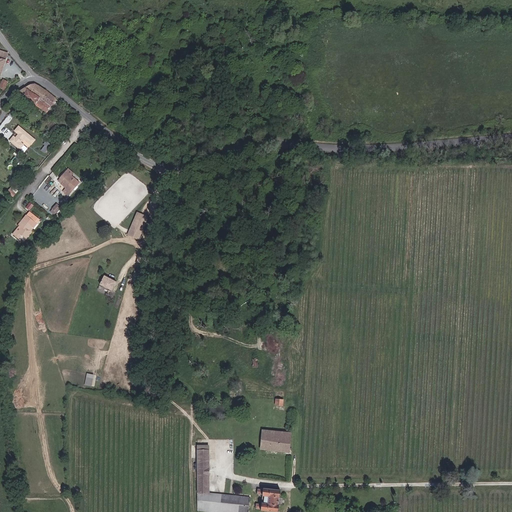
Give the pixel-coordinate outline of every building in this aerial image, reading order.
[(54,98),(35,83),(30,82),(23,85),(15,90),(44,111),(54,98)] [(33,145),(38,139),(19,125),(14,132),(16,133),(10,141),(24,152),(31,144),(33,145)] [(56,182),(64,190),(77,174),(65,163),(57,173),(61,176),(58,179),(56,182)] [(50,203),(54,206),(59,201),(56,198),(50,203)] [(51,211),(56,216),(65,205),(60,200),(51,211)] [(32,216),(36,211),(27,204),(23,209),(32,216)] [(24,225),(32,216),(23,209),(20,213),(21,214),(19,217),(18,216),(15,219),(17,221),(13,224),(12,223),(8,228),(14,233),(17,229),(22,233),(26,227),(24,225)] [(143,220),(133,214),(123,231),(130,235),(127,239),(131,241),(143,220)] [(127,239),(130,235),(123,231),(121,235),(127,239)] [(92,284),(103,291),(109,282),(97,275),(92,284)] [(93,386),(96,375),(88,373),(85,384),(93,386)] [(263,449),(290,453),(292,433),(265,430),(263,449)] [(246,511),(249,496),(207,490),(207,443),(193,443),(194,507),(229,511),(246,511)] [(260,510),(277,511),(279,489),(262,487),(262,488),(257,488),(256,493),(262,493),(261,502),(255,502),(255,507),(260,507),(260,510)]
